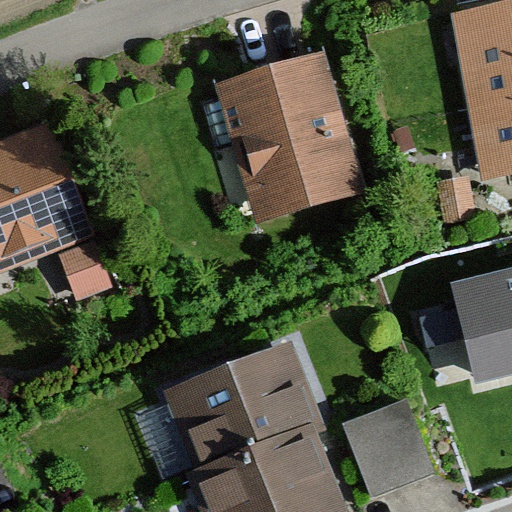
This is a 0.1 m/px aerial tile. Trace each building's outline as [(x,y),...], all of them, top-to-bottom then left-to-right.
[(511,166),(511,9),(459,19),(487,171),(511,166)] [(261,228),(364,197),(323,63),(221,94),(261,228)] [(0,278),(92,244),(49,129),(0,147),(0,278)] [(464,309),(422,320),(429,346),(471,336),(481,375),(511,367),(511,273),(459,286),(464,309)] [(206,511),(333,511),(340,509),(308,430),(320,425),(287,345),(175,391),(206,468),(191,474),(206,511)] [(372,496),(434,473),(406,400),(344,424),(372,496)]
